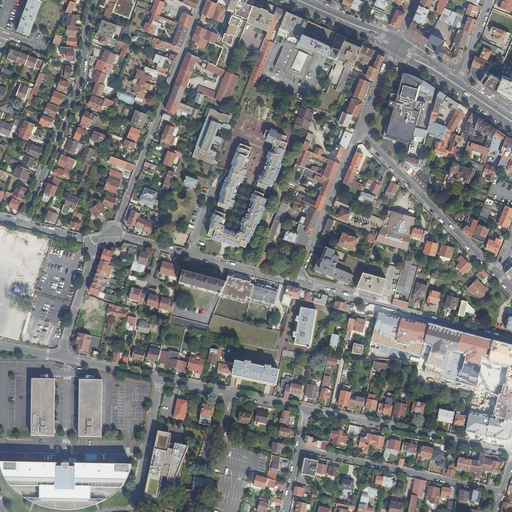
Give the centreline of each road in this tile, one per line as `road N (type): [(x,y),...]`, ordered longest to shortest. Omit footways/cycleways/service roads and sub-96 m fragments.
road 1 (residential): [(113,234),(203,0)]
road 2 (residential): [(94,0),(78,81),(22,222)]
road 3 (residential): [(511,341),(300,283)]
road 4 (residential): [(511,452),(306,409)]
road 5 (residential): [(298,450),(502,491)]
road 6 (residential): [(358,134),(496,272)]
road 7 (residential): [(300,283),(358,134)]
road 8 (residential): [(306,409),(159,378)]
road 9 (residential): [(159,378),(133,511)]
